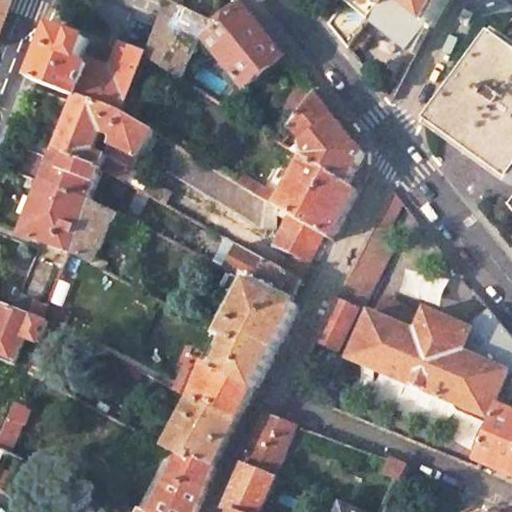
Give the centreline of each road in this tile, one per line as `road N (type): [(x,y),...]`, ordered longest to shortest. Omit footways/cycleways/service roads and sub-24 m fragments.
road 1 (trunk): [(109,0),(511,389)]
road 2 (residential): [(392,139),(266,393)]
road 3 (unclassified): [(266,393),(511,494)]
road 4 (trunk): [(511,144),(363,0)]
road 5 (primary): [(511,283),(392,139)]
road 6 (primary): [(392,139),(278,0)]
road 7 (residential): [(392,139),(463,0)]
road 8 (residential): [(266,393),(210,511)]
